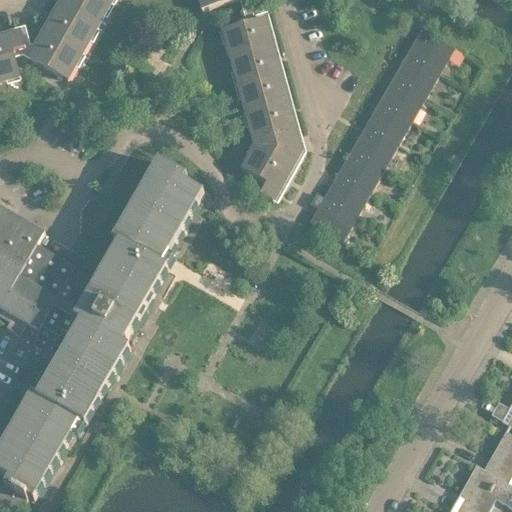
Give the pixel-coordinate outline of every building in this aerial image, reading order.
[(114,0),(64,0),(28,64),(66,86),(114,0)] [(196,0),(201,16),(243,4),(241,0),(196,0)] [(254,148),(240,174),(266,188),(260,199),(272,206),(300,159),(263,24),(219,36),(251,146),(254,148)] [(420,34),(414,45),(406,59),(439,78),(453,53),(420,34)] [(84,431),(129,354),(123,350),(167,275),(160,271),(202,199),(183,188),(186,181),(159,166),(114,244),(120,248),(95,291),(70,277),(73,272),(35,249),(42,237),(0,212),(0,87),(19,82),(12,57),(23,54),(19,37),(0,42),(0,319),(9,325),(7,328),(20,335),(25,327),(38,335),(41,329),(58,339),(61,333),(74,340),(63,360),(39,402),(33,398),(0,454),(0,511),(21,511),(27,503),(33,506),(79,428),(84,431)] [(439,78),(406,59),(392,83),(425,102),(439,78)] [(425,102),(392,83),(378,107),(411,126),(425,102)] [(411,126),(378,107),(364,131),(397,150),(411,126)] [(364,131),(350,155),(383,174),(397,150),(364,131)] [(369,198),(383,174),(350,155),(337,179),(369,198)] [(355,222),(369,198),(337,179),(323,203),(355,222)] [(355,222),(323,203),(315,199),(309,209),(316,214),(309,226),(341,245),(355,222)] [(511,432),(511,406),(509,412),(496,405),(489,419),(501,426),(509,431),(511,432)] [(509,489),(511,483),(511,432),(509,431),(484,474),(509,489)] [(506,511),(511,511),(511,490),(509,489),(484,474),(475,470),(450,511),(488,511),(493,504),(506,511)]
